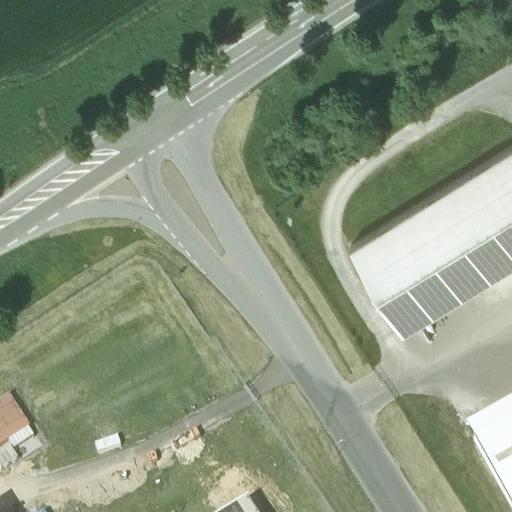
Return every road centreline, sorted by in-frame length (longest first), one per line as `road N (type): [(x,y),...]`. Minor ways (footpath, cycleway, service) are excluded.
road 1 (unclassified): [(396,511),(226,248)]
road 2 (secondary): [(343,0),(143,129)]
road 3 (secondary): [(0,227),(84,208),(148,212),(226,248)]
road 4 (secondary): [(143,129),(0,227)]
road 5 (unclassified): [(226,248),(143,129)]
